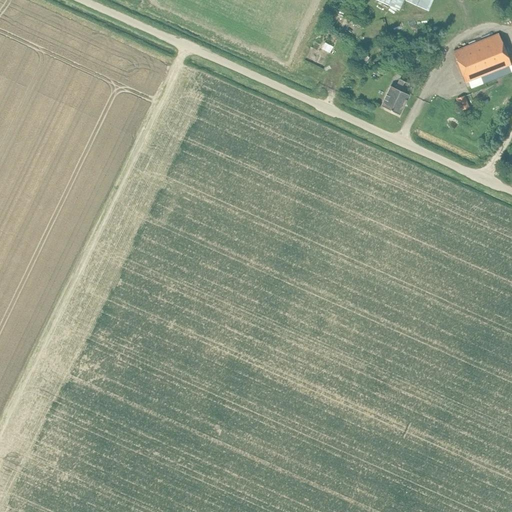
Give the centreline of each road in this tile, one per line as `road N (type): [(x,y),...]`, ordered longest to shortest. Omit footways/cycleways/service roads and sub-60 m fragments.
road 1 (unclassified): [(511,193),(80,0)]
road 2 (unknown): [(402,144),(453,34),(457,0)]
